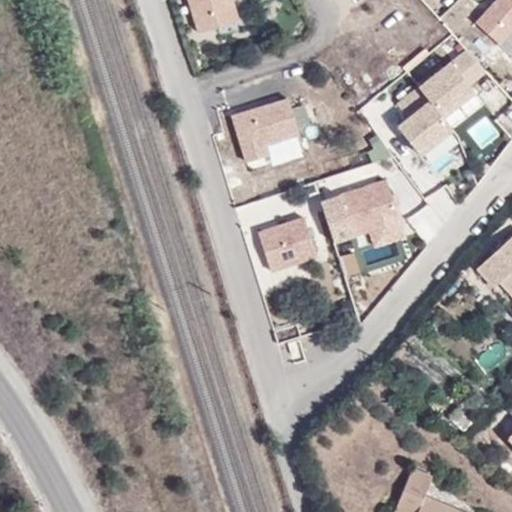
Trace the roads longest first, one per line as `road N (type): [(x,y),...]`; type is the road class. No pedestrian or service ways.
road 1 (residential): [(145,0),(233,299),(284,436)]
road 2 (residential): [(284,436),(511,178)]
road 3 (tertiary): [(0,392),(70,511)]
